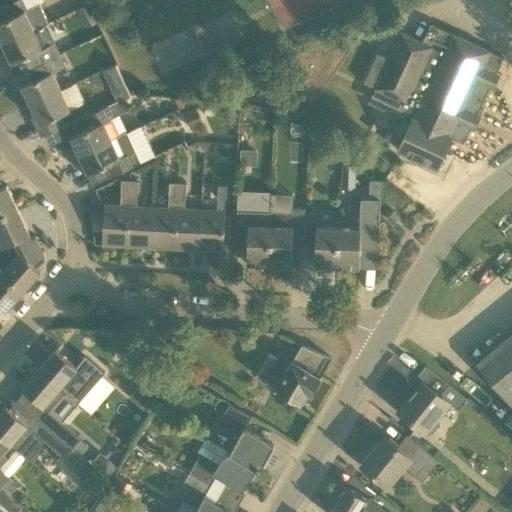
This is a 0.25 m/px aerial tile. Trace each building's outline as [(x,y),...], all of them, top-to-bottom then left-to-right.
[(0,37),(2,43),(45,23),(48,22),(39,2),(24,9),(19,0),(15,0),(0,7),(0,37)] [(45,23),(2,43),(11,62),(8,64),(13,75),(59,54),(45,23)] [(401,32),(375,88),(404,101),(399,113),(412,119),(398,150),(436,167),(451,137),(464,143),(471,127),(468,125),(474,113),(477,114),(490,86),(487,84),(493,72),(496,73),(503,57),(431,24),(422,42),(401,32)] [(61,90),(52,70),(64,64),(59,54),(13,75),(18,86),(22,85),(30,104),(61,90)] [(117,100),(131,94),(116,62),(103,69),(117,100)] [(41,136),(63,125),(58,114),(70,109),(61,90),(30,104),(39,123),(36,125),(41,136)] [(71,158),(112,139),(127,132),(119,114),(114,117),(109,105),(83,116),(88,127),(71,135),(75,145),(67,148),(71,158)] [(196,107),(183,112),(191,129),(204,124),(196,107)] [(277,111),(276,122),(288,122),(289,112),(277,111)] [(136,164),(131,152),(135,150),(127,132),(112,139),(71,158),(76,167),(84,164),(88,173),(91,172),(96,182),(136,164)] [(239,149),(239,166),(256,166),(257,150),(239,149)] [(130,180),(129,193),(137,193),(138,180),(130,180)] [(170,195),(177,195),(178,182),(170,182),(170,195)] [(178,182),(177,195),(185,195),(186,183),(178,182)] [(0,215),(17,207),(6,184),(0,187),(0,215)] [(218,184),(217,197),(226,197),(226,184),(218,184)] [(304,220),(304,208),(292,208),(292,194),(271,194),(270,211),(269,264),(291,265),(292,245),(304,245),(304,220)] [(126,245),(128,205),(121,204),(104,204),(102,244),(126,245)] [(150,247),(152,206),(137,205),(128,205),(126,245),(150,247)] [(175,248),(176,207),(169,207),(152,206),(150,247),(175,248)] [(31,237),(17,207),(0,215),(0,236),(4,246),(6,245),(13,259),(34,278),(41,270),(37,267),(46,258),(35,236),(31,237)] [(199,249),(201,209),(185,208),(176,207),(175,248),(199,249)] [(223,250),(225,209),(217,209),(201,209),(199,249),(223,250)] [(269,264),(270,211),(236,210),(236,243),(248,243),(247,263),(269,264)] [(392,223),(399,217),(392,210),(385,216),(392,223)] [(337,266),(339,227),(317,227),(317,220),(304,220),(304,245),(316,245),(315,266),(337,266)] [(359,267),(361,228),(339,227),(337,266),(359,267)] [(0,306),(5,311),(34,278),(13,259),(0,273),(0,306)] [(511,404),(511,333),(477,362),(511,404)] [(320,377),(331,358),(302,345),(293,360),(292,360),(284,375),(272,369),(278,358),(269,353),(255,375),(276,387),(276,388),(301,402),(307,391),(311,393),(313,390),(316,389),(320,384),(319,381),(321,377),(320,377)] [(77,367),(56,348),(39,368),(60,387),(68,377),(74,381),(82,372),(93,381),(101,372),(85,358),(77,367)] [(457,408),(466,397),(425,365),(411,383),(417,387),(398,410),(425,431),(449,402),(457,408)] [(65,391),(60,387),(39,368),(22,387),(43,406),(36,415),(81,455),(89,446),(80,438),(80,437),(59,420),(49,410),(57,401),(65,391)] [(144,409),(168,382),(152,369),(129,396),(144,409)] [(260,468),(273,445),(245,428),(251,417),(229,404),(217,425),(239,437),(231,451),(227,449),(260,468)] [(6,405),(0,412),(0,434),(10,444),(16,448),(24,439),(32,429),(64,457),(73,465),(81,455),(36,415),(28,424),(6,405)] [(0,484),(1,486),(10,477),(0,468),(0,466),(7,458),(2,453),(10,444),(0,434),(0,484)] [(410,457),(428,473),(439,460),(407,434),(397,446),(384,435),(361,463),(387,485),(410,457)] [(260,468),(227,449),(218,463),(201,453),(189,473),(211,486),(217,475),(242,490),(256,467),(259,469),(260,468)] [(115,473),(106,491),(122,500),(132,481),(115,473)] [(232,511),(205,496),(211,486),(189,473),(177,493),(199,505),(194,511),(232,511)] [(10,477),(1,486),(11,494),(19,485),(10,477)] [(0,501),(12,511),(15,511),(22,504),(1,486),(0,484),(0,501)] [(387,511),(386,511),(346,486),(330,511),(387,511)]
